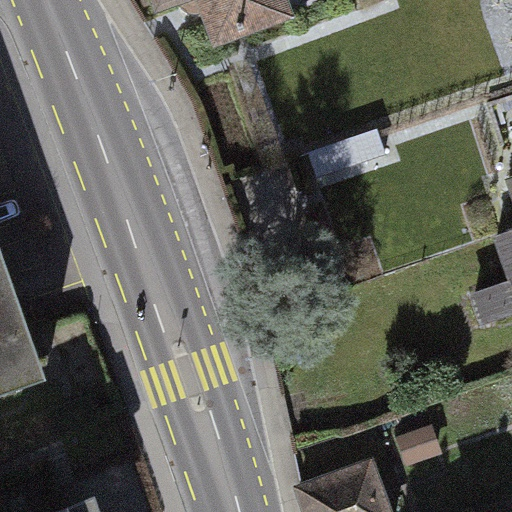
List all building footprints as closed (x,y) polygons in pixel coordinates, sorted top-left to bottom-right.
[(157,0),(159,4),(170,0),(202,0),(208,15),(216,39),(225,36),(233,33),(239,31),(247,28),(323,0),(157,0)] [(376,127),(306,152),(315,178),(385,153),(376,127)] [(511,227),(509,229),(493,235),(494,239),(509,282),(471,294),(483,324),(511,314),(511,227)] [(0,393),(48,376),(30,324),(0,239),(0,393)] [(428,426),(395,437),(405,465),(437,454),(428,426)] [(388,511),(370,459),(297,486),(306,511),(388,511)]
